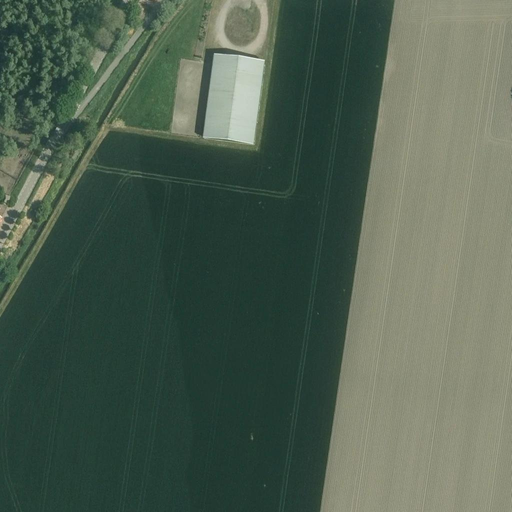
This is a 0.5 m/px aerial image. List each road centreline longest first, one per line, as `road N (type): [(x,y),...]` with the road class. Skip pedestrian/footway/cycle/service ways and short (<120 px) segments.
road 1 (unclassified): [(64,124),(163,0)]
road 2 (unclassified): [(64,124),(127,0)]
road 3 (unclassified): [(0,238),(64,124)]
